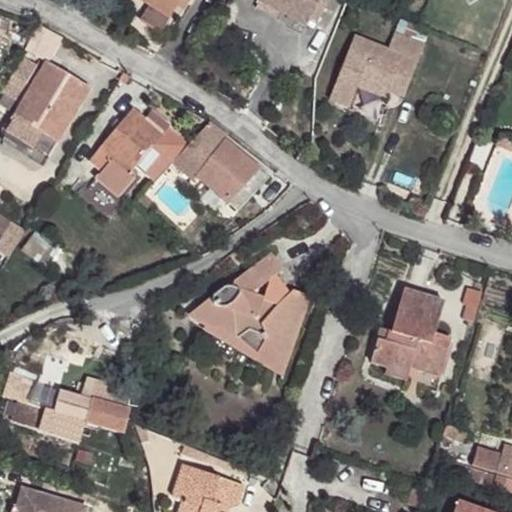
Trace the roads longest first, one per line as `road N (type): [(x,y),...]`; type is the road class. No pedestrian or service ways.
road 1 (residential): [(511,257),(308,187),(226,113),(14,0)]
road 2 (unknown): [(294,468),(379,213)]
